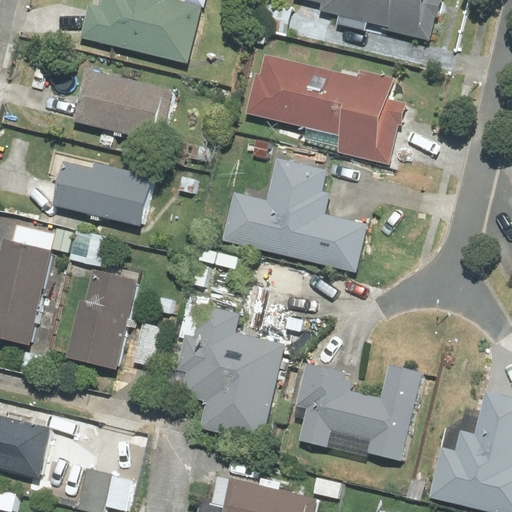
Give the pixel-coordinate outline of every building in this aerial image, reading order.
[(90,40),(197,67),(211,9),(178,0),(111,0),(110,8),(98,5),(90,40)] [(305,0),(329,6),(327,13),(346,18),(344,26),(374,33),(376,25),(398,30),(397,34),(439,44),(445,18),(449,19),(453,0),(305,0)] [(300,9),(269,4),(265,30),(296,36),(300,9)] [(368,78),(275,56),(270,76),(265,75),(256,115),(351,138),(347,154),(399,166),(408,126),(413,127),(418,105),(401,100),(406,80),(370,71),(368,78)] [(97,71),(84,124),(172,145),(185,93),(97,71)] [(242,194),(230,243),(365,275),(377,226),(334,216),(339,195),(332,193),(337,172),(286,159),(276,202),(242,194)] [(74,162),(64,207),(153,228),(165,178),(105,163),(103,169),(74,162)] [(13,240),(0,298),(0,338),(42,348),(64,252),(13,240)] [(91,301),(77,360),(129,372),(150,282),(105,271),(98,303),(91,301)] [(289,371),(294,346),(245,334),(250,316),(210,307),(203,338),(194,336),(185,372),(195,374),(189,398),(214,404),(208,428),(272,443),(282,401),(287,402),(294,373),(289,371)] [(171,330),(149,326),(142,367),(163,371),(171,330)] [(315,410),(308,442),(338,450),(341,434),(380,443),(377,456),(411,464),(432,375),(399,367),(391,399),(361,392),(365,376),(315,364),(304,408),(315,410)] [(450,449),(438,499),(491,511),(511,511),(511,396),(495,392),(485,436),(470,433),(465,452),(450,449)] [(0,416),(0,467),(50,480),(62,431),(0,416)] [(120,473),(94,468),(86,510),(94,511),(111,511),(113,507),(119,478),(120,473)] [(141,482),(119,478),(113,507),(135,511),(141,482)] [(323,478),(319,497),(329,499),(346,503),(350,483),(323,478)] [(327,511),(331,501),(242,479),(234,511),(327,511)]
